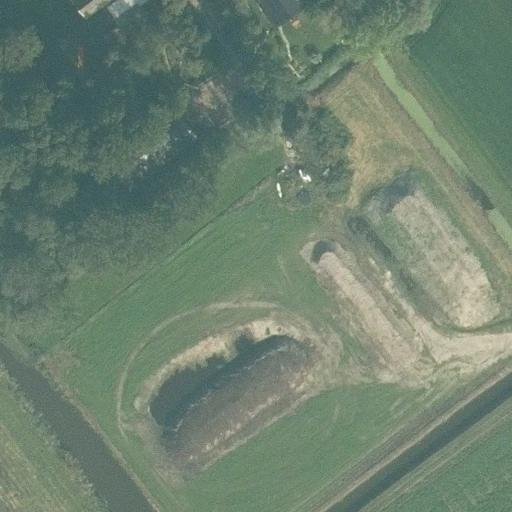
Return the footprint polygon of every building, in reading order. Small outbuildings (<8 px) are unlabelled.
[(74,0),(86,16),(107,0),(74,0)] [(117,0),(111,5),(123,21),(129,31),(153,14),(149,9),(161,0),(117,0)] [(298,0),(258,0),(265,8),(272,2),(285,18),(302,5),(298,0)] [(111,5),(82,25),(94,42),(123,21),(111,5)] [(323,46),(345,35),(337,19),(315,30),(323,46)] [(59,36),(56,42),(61,48),(67,47),(69,41),(66,36),(59,36)] [(93,53),(106,66),(113,58),(100,45),(93,53)] [(130,186),(198,133),(172,98),(103,150),(130,186)]
